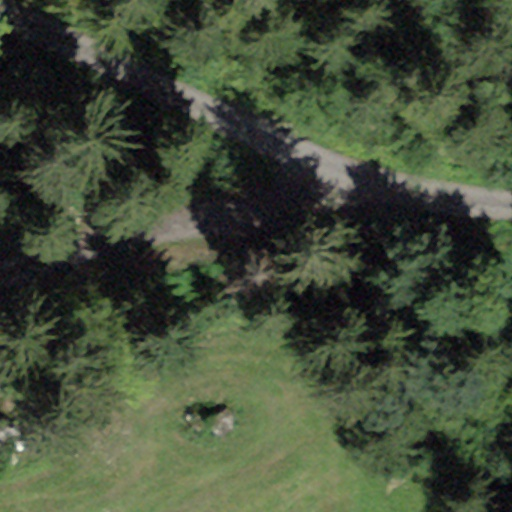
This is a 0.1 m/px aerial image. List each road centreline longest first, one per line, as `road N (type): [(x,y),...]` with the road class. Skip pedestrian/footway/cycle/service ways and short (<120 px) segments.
road 1 (track): [(0,8),(379,197),(511,209)]
road 2 (track): [(0,287),(159,220),(270,189),(379,197)]
